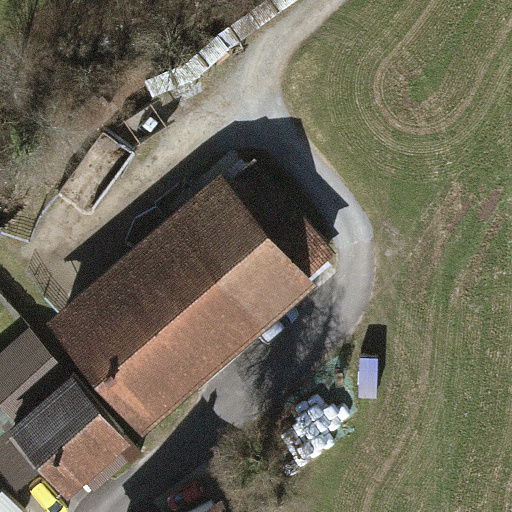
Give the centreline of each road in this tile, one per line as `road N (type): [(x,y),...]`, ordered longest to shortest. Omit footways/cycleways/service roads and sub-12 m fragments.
road 1 (residential): [(103,511),(312,342),(349,280),(345,228),(232,103),(35,283)]
road 2 (unknown): [(35,283),(105,397),(170,457)]
